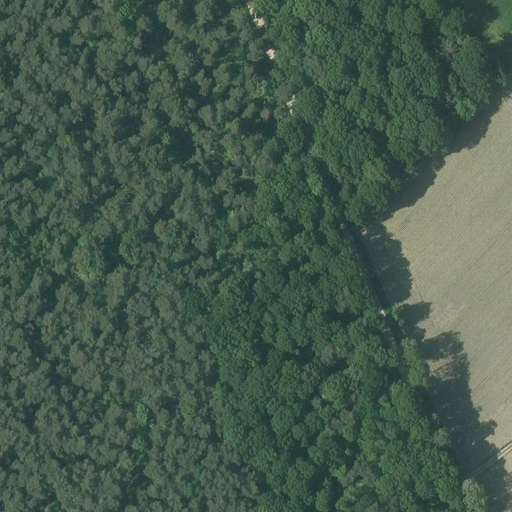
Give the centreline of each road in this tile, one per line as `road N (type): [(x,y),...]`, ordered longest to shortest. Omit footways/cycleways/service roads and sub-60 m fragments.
road 1 (track): [(453,488),(251,0)]
road 2 (track): [(122,22),(0,255)]
